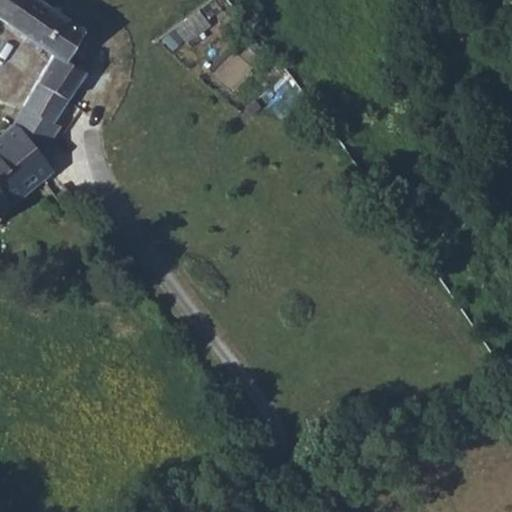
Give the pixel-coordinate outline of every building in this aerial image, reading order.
[(80,34),(32,0),(0,0),(0,24),(6,28),(49,59),(21,111),(50,124),(83,74),(77,70),(62,62),(69,51),(80,34)] [(62,62),(77,70),(83,60),(69,51),(62,62)] [(14,125),(39,158),(56,128),(50,124),(21,111),(14,125)] [(0,176),(0,197),(9,209),(51,173),(39,158),(14,125),(11,131),(0,138),(0,165),(5,172),(0,176)] [(0,176),(5,172),(0,165),(0,216),(9,209),(0,197),(0,176)]
